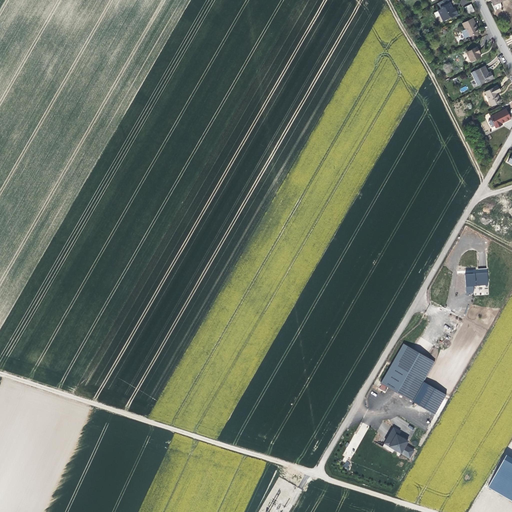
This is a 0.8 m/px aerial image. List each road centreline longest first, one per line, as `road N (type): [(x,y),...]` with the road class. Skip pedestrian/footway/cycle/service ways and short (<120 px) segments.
road 1 (track): [(433,511),(0,374)]
road 2 (unclassified): [(285,511),(487,175)]
road 3 (track): [(483,181),(388,0)]
